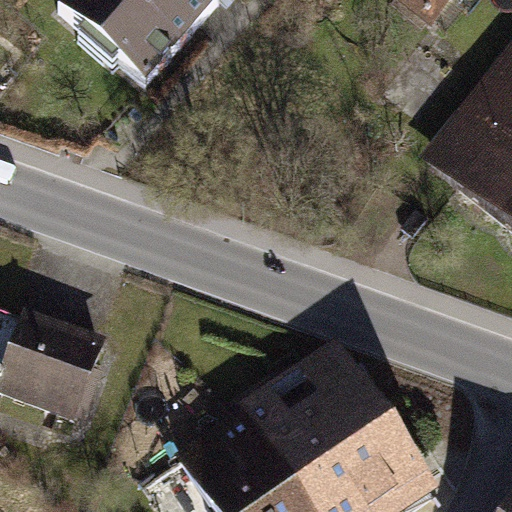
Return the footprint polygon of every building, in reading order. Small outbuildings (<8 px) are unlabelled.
[(61,0),(47,17),(144,98),(227,0),(61,0)] [(409,0),(443,27),(464,0),(409,0)] [(511,112),(455,182),(511,227),(511,112)] [(0,398),(81,426),(106,351),(20,321),(0,380),(0,398)] [(342,359),(182,466),(212,511),(402,511),(432,492),(342,359)]
